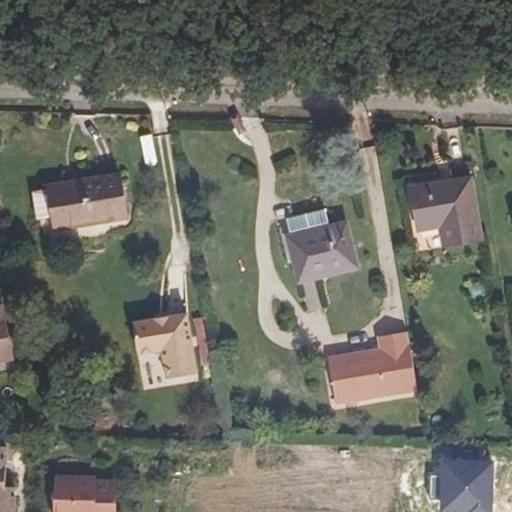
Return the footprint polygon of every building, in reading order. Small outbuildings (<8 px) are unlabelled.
[(43,193),(48,221),(49,233),(119,223),(112,179),(68,185),(43,189),(43,193)] [(472,241),(461,179),(442,183),(403,190),(411,232),(432,228),(435,248),(472,241)] [(33,223),(48,221),(43,193),(28,195),(33,223)] [(320,222),(313,202),(275,214),(281,232),(279,232),(293,276),(348,258),(335,217),(320,222)] [(192,378),(182,319),(128,328),(133,358),(150,356),(158,363),(163,383),(192,378)] [(330,400),(412,386),(402,327),(372,332),(374,344),(322,353),(330,400)] [(107,511),(109,485),(87,484),(88,479),(50,478),(49,511),(107,511)] [(0,511),(8,511),(9,499),(5,499),(4,493),(4,489),(0,488),(0,511)]
